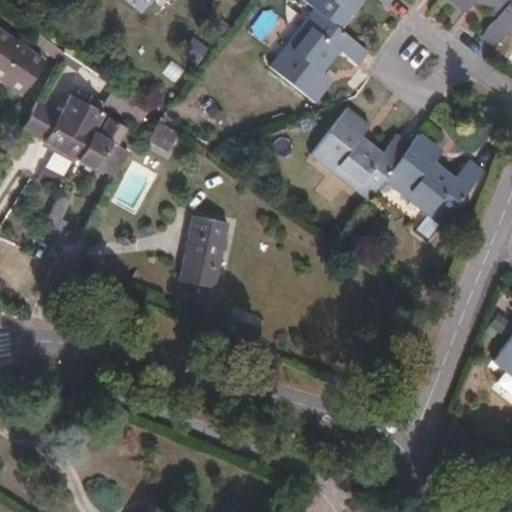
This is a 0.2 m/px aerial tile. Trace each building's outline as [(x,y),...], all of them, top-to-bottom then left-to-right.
[(304,0),(304,1),(309,5),(341,28),(361,0),(377,0),(386,6),(389,0),(304,0)] [(511,0),(452,0),(466,10),(473,2),(494,19),(480,36),(493,46),(511,21),(511,0)] [(357,62),(368,48),(341,28),(309,5),(265,64),(317,102),(333,79),(323,71),(340,49),(357,62)] [(41,58),(0,29),(0,77),(20,91),(41,58)] [(74,156),(96,109),(66,94),(54,110),(37,137),(74,156)] [(54,110),(32,98),(17,126),(37,137),(54,110)] [(386,177),(411,145),(396,132),(382,150),(362,134),(370,124),(347,105),(310,152),(368,199),(386,177)] [(96,168),(120,124),(105,117),(95,133),(90,130),(99,110),(96,109),(74,156),(96,168)] [(174,152),(179,127),(156,123),(151,148),(174,152)] [(125,127),(120,124),(96,168),(117,179),(137,139),(123,131),(125,127)] [(443,149),(421,132),(411,145),(386,177),(430,211),(441,220),(482,170),(469,159),(455,176),(435,160),(443,149)] [(50,186),(58,190),(63,179),(41,168),(37,177),(51,184),(50,186)] [(58,193),(39,232),(55,239),(64,218),(60,216),(67,198),(58,193)] [(423,242),(441,220),(430,211),(412,234),(423,242)] [(212,284),(226,219),(191,214),(179,278),(212,284)] [(237,318),(233,330),(253,338),(257,326),(237,318)] [(511,333),(491,360),(502,370),(493,382),(511,398),(511,333)]
